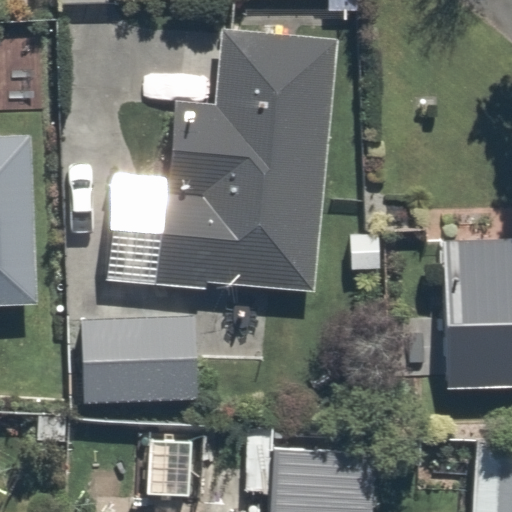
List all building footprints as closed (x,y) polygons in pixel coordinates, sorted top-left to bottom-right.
[(314,290),(338,40),(223,29),(216,104),(177,101),(170,178),(114,173),(104,283),(207,292),(208,280),(314,290)] [(0,293),(12,293),(14,143),(0,142),(0,293)] [(511,232),(435,238),(445,380),(511,375),(511,232)] [(193,316),(82,319),(86,403),(197,399),(193,316)] [(472,511),(511,511),(511,443),(477,442),(472,511)] [(373,511),(376,455),(277,449),(272,511),(373,511)]
